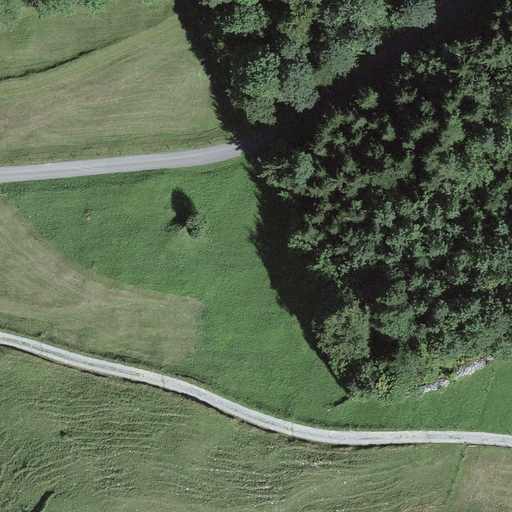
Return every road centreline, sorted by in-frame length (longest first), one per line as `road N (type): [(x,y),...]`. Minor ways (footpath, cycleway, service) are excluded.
road 1 (unclassified): [(0,338),(151,374),(259,414),(368,433),(511,441)]
road 2 (unclassified): [(473,0),(257,141),(180,159),(0,175)]
